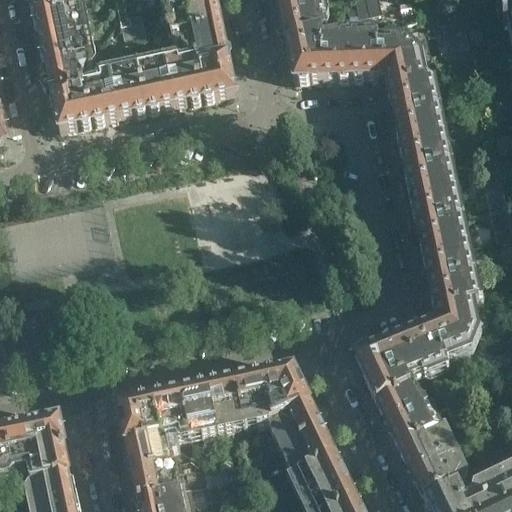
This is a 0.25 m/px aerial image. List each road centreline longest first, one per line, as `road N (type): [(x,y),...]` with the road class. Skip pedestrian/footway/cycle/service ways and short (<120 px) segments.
road 1 (residential): [(318,344),(385,314),(392,294),(348,124),(311,112),(271,119)]
road 2 (residential): [(81,394),(318,344)]
road 3 (residential): [(271,119),(36,171)]
road 4 (residential): [(394,511),(318,344)]
road 5 (residential): [(36,171),(0,3)]
road 6 (residential): [(246,0),(271,119)]
road 7 (residential): [(108,511),(81,394)]
